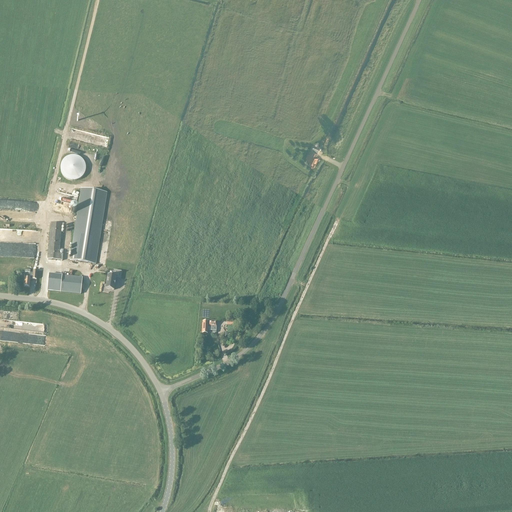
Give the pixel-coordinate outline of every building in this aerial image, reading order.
[(313,149),(312,151),(311,150),(307,160),(308,160),(306,162),(309,163),(309,164),(313,167),(315,164),(318,158),(315,157),(317,153),(318,151),(315,149),(314,150),(313,149)] [(86,171),(86,169),(86,166),(85,164),(84,162),(82,160),(80,158),(78,157),(76,156),(73,156),(71,156),(68,157),(66,158),(64,160),(63,162),(62,164),(61,166),(61,169),(61,171),(62,174),(63,176),(64,178),(66,179),(68,180),(71,181),(73,181),(76,181),(78,180),(80,179),(82,178),(84,176),(85,174),(86,171)] [(107,164),(99,162),(97,171),(105,173),(107,164)] [(81,189),(70,260),(95,264),(106,193),(81,189)] [(71,198),(66,202),(70,207),(75,203),(71,198)] [(14,214),(14,225),(34,225),(34,214),(14,214)] [(59,254),(62,224),(51,223),(48,259),(62,261),(63,254),(59,254)] [(0,237),(15,237),(15,233),(22,233),(22,236),(30,236),(30,230),(0,228),(0,237)] [(112,229),(104,228),(99,262),(107,263),(112,229)] [(62,276),(62,271),(49,269),(47,282),(52,282),(52,283),(61,284),(60,292),(80,294),(82,278),(62,276)] [(30,273),(30,270),(25,270),(24,276),(24,278),(24,286),(29,287),(30,279),(36,279),(37,271),(33,270),(33,273),(30,273)] [(121,272),(114,271),(113,275),(108,275),(105,289),(114,290),(116,278),(120,279),(121,272)] [(207,323),(207,322),(203,322),(202,333),(207,333),(207,330),(212,331),(212,332),(216,333),(216,331),(216,327),(216,321),(209,321),(209,323),(207,323)]
